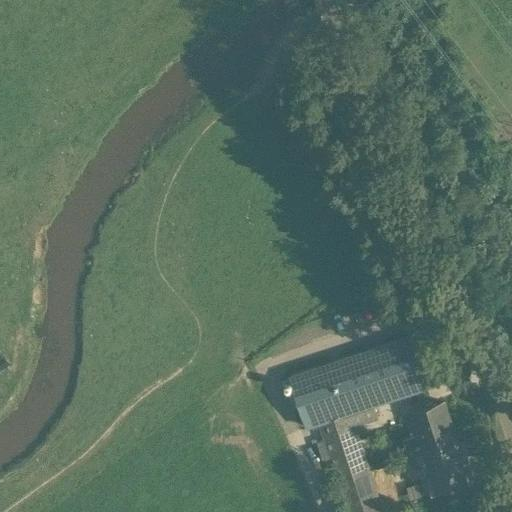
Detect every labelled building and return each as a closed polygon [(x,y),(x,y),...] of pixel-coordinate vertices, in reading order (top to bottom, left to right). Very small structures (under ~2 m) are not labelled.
[(303,425),(317,420),(347,410),(425,385),(409,336),(287,375),(303,425)] [(458,441),(444,400),(411,411),(418,434),(404,438),(410,457),(412,456),(458,441)] [(347,410),(317,420),(337,481),(367,471),(347,410)] [(427,479),(433,477),(437,490),(470,480),(458,441),(412,456),(418,474),(427,479)] [(374,511),(380,510),(367,471),(337,481),(347,511),(374,511)]
